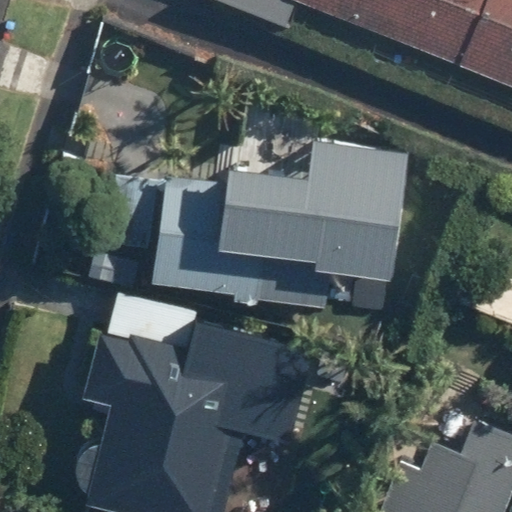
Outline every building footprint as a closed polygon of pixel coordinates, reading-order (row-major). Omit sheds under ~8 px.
[(253,0),(294,16),(301,0),(253,0)] [(511,0),(322,0),(511,72),(511,0)] [(403,261),(421,130),(325,117),(320,154),(244,143),(241,165),(175,156),(160,272),(335,295),(341,253),(403,261)] [(93,480),(208,511),(216,511),(261,352),(109,310),(90,379),(119,387),(93,480)] [(506,511),(511,499),(511,420),(481,408),(468,440),(438,429),(427,456),(407,449),(382,511),(506,511)]
